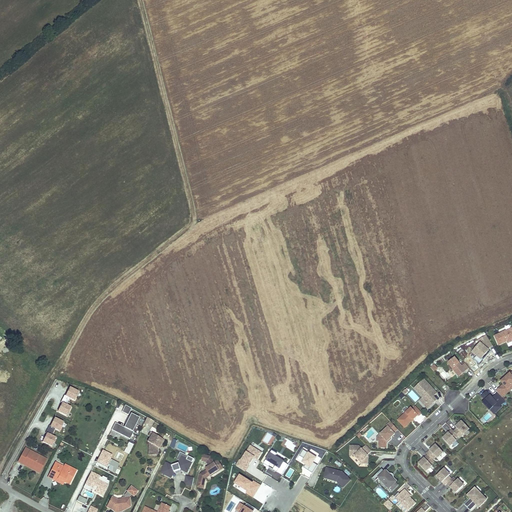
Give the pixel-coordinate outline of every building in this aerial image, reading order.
[(511,328),(495,338),(500,346),(508,342),(511,341),(511,328)] [(487,349),(492,346),(486,335),(478,339),(480,343),(473,350),(482,359),(488,354),(486,352),(488,350),(487,349)] [(461,365),(454,356),(447,362),(458,376),(463,372),(462,371),(464,369),(465,370),(468,367),(464,362),(461,365)] [(438,371),(444,380),(448,377),(442,368),(438,371)] [(511,384),(511,372),(510,372),(510,375),(508,376),(507,375),(500,381),(503,384),(499,388),(505,395),(509,390),(507,388),(511,385),(511,384)] [(436,393),(424,379),(415,388),(423,397),(424,398),(422,399),(429,406),(433,402),(434,403),(437,400),(433,396),(436,393)] [(79,390),(70,386),(65,395),(71,398),(75,400),(79,390)] [(505,401),(497,393),(492,398),(486,391),(482,396),(485,400),(483,402),(490,409),(497,403),(500,406),(505,401)] [(67,404),(71,398),(65,395),(61,401),(62,401),(67,404)] [(429,406),(422,399),(424,398),(423,397),(420,400),(427,408),(429,406)] [(67,404),(62,401),(58,411),(67,415),(72,406),(67,404)] [(132,408),(126,405),(122,411),(129,415),(132,408)] [(414,419),(418,415),(419,416),(422,413),(415,406),(412,408),(411,407),(398,420),(404,427),(411,421),(411,419),(414,419)] [(132,412),(125,427),(133,431),(140,417),(132,412)] [(64,421),(55,417),(50,426),(55,429),(60,431),(64,421)] [(155,421),(147,417),(144,422),(152,426),(155,421)] [(469,429),(462,421),(456,427),(457,428),(454,431),(458,436),(460,437),(469,429)] [(133,431),(125,427),(116,422),(112,430),(130,439),(134,432),(133,431)] [(394,433),(398,429),(391,422),(387,426),(388,427),(379,435),(382,438),(379,441),(378,448),(386,448),(386,441),(395,434),(394,433)] [(52,435),(55,429),(50,426),(49,426),(46,432),(47,433),(52,435)] [(455,439),(458,436),(454,431),(452,429),(442,438),(450,446),(456,440),(455,439)] [(52,435),(47,433),(43,442),(52,447),(57,437),(52,435)] [(164,442),(150,433),(148,436),(150,438),(147,442),(148,443),(149,449),(151,449),(151,456),(157,456),(157,448),(158,446),(160,448),(164,442)] [(456,441),(449,447),(452,450),(458,443),(456,441)] [(134,444),(129,442),(124,451),(129,454),(134,444)] [(251,444),(248,450),(257,455),(255,458),(258,459),(263,452),(251,444)] [(367,455),(372,451),(366,444),(361,448),(359,445),(350,445),(349,455),(354,455),(360,462),(360,463),(367,464),(368,455),(367,455)] [(437,458),(443,452),(436,444),(426,453),(427,455),(432,460),(436,457),(437,458)] [(47,459),(41,456),(35,453),(34,455),(29,452),(30,450),(25,448),(18,462),(23,464),(24,462),(41,470),(47,459)] [(113,454),(103,449),(97,462),(109,467),(108,470),(114,473),(119,462),(111,458),(113,454)] [(316,456),(308,451),(308,452),(304,449),(300,455),(304,457),(302,462),(305,464),(304,466),(312,472),(316,464),(312,462),(316,456)] [(241,459),(240,458),(236,466),(246,472),(255,458),(257,455),(248,450),(241,459)] [(188,456),(180,452),(176,460),(180,461),(182,457),(186,460),(188,456)] [(272,452),(271,452),(266,459),(267,460),(280,468),(281,468),(285,462),(286,461),(277,455),(272,452)] [(430,464),(434,461),(427,455),(418,463),(425,471),(432,466),(430,464)] [(187,473),(194,459),(188,456),(186,460),(182,457),(180,461),(179,464),(172,466),(166,463),(161,473),(171,478),(174,472),(175,472),(180,470),(181,470),(187,473)] [(206,470),(200,474),(197,488),(204,489),(206,478),(210,476),(211,477),(216,473),(215,472),(219,470),(216,465),(219,463),(218,460),(214,462),(210,456),(207,456),(205,462),(206,462),(209,466),(205,468),(206,470)] [(280,468),(267,460),(265,463),(278,471),(280,468)] [(24,462),(23,464),(39,473),(41,470),(24,462)] [(76,470),(71,468),(70,470),(63,467),(55,462),(48,477),(52,479),(54,476),(64,482),(69,484),(73,477),(76,470)] [(289,465),(285,462),(281,468),(280,468),(278,471),(278,472),(282,475),(289,465)] [(393,478),(382,467),(381,468),(379,465),(369,474),(372,477),(375,474),(386,485),(386,484),(392,490),(397,485),(392,479),(393,478)] [(453,477),(450,474),(451,473),(445,467),(436,476),(445,485),(447,483),(453,477)] [(328,477),(329,470),(332,471),(332,469),(326,468),(323,478),(337,481),(338,480),(337,480),(328,477)] [(350,480),(342,472),(332,469),(332,471),(329,470),(328,477),(337,480),(338,480),(337,481),(343,488),(350,480)] [(105,483),(106,480),(91,472),(85,484),(93,488),(94,486),(97,487),(95,492),(103,495),(108,485),(105,483)] [(253,481),(241,473),(235,483),(247,491),(248,492),(255,482),(253,481)] [(54,476),(52,479),(63,485),(64,482),(54,476)] [(455,476),(453,477),(447,483),(456,493),(465,483),(459,477),(458,479),(455,476)] [(192,486),(194,478),(186,477),(184,485),(192,486)] [(248,492),(247,491),(245,493),(254,498),(262,485),(254,480),(253,481),(255,482),(248,492)] [(117,500),(111,497),(107,507),(114,511),(120,510),(122,508),(129,507),(130,506),(129,497),(131,494),(133,496),(137,491),(131,486),(124,495),(124,497),(122,498),(122,499),(117,500)] [(467,507),(481,494),(475,488),(467,495),(470,498),(464,504),(467,507)] [(410,497),(406,493),(407,492),(404,489),(395,498),(408,510),(415,503),(410,497)] [(480,508),(487,501),(481,494),(467,507),(471,511),(477,505),(480,508)] [(88,499),(80,495),(77,501),(85,505),(88,499)] [(393,504),(388,500),(384,505),(389,509),(393,504)] [(238,511),(240,511),(245,505),(241,503),(236,511),(238,511)]
